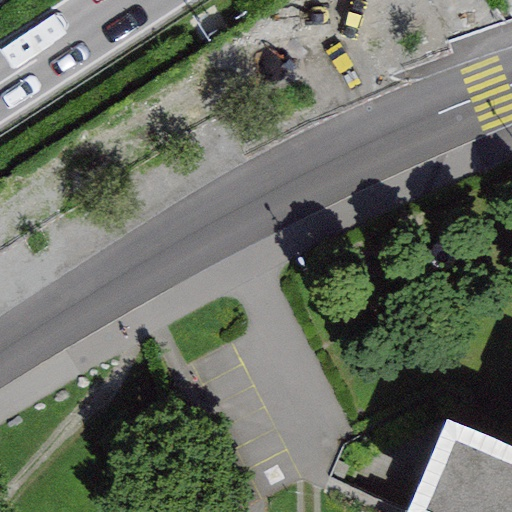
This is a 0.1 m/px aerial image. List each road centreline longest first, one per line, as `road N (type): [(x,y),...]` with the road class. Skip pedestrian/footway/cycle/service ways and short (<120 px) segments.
road 1 (residential): [(0,351),(121,271),(394,137),(511,90)]
road 2 (primary): [(0,93),(143,0)]
